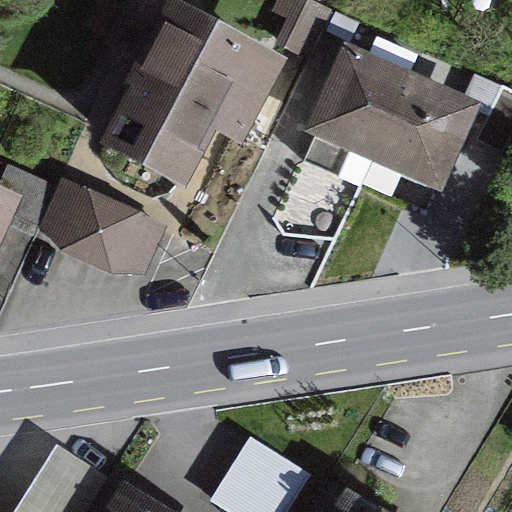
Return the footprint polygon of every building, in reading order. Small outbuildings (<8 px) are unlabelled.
[(302,56),(192,0),(181,0),(112,137),(201,182),(229,128),(257,143),(302,56)] [(315,129),(377,156),(415,71),(353,44),(315,129)] [(487,103),(415,71),(377,156),(449,188),(487,103)] [(172,225),(68,177),(43,232),(147,280),(172,225)] [(0,219),(12,189),(0,184),(0,219)] [(283,511),(306,475),(250,441),(214,502),(231,511),(283,511)] [(55,447),(14,511),(83,511),(105,477),(55,447)] [(182,511),(133,481),(113,511),(182,511)] [(397,511),(356,487),(340,511),(397,511)]
